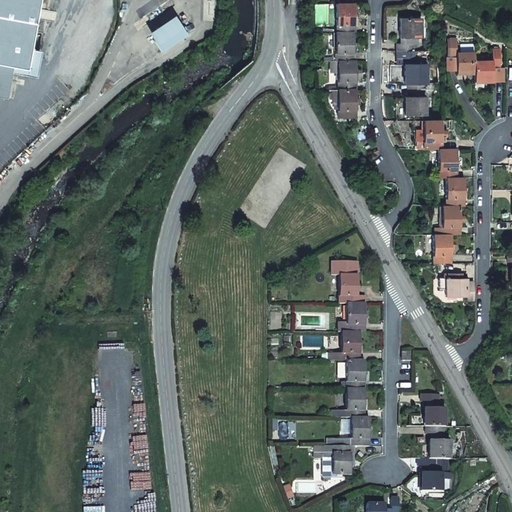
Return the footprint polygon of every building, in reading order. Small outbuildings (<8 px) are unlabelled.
[(0,0),(0,96),(5,98),(10,72),(34,77),(39,51),(29,49),(37,0),(0,0)] [(336,14),(336,25),(354,25),(355,19),(358,19),(359,14),(355,14),(355,4),(353,4),(343,3),(336,3),(336,14)] [(173,16),(148,34),(162,53),(187,35),(173,16)] [(422,19),(401,19),(401,37),(410,37),(416,37),(422,38),(422,19)] [(334,53),(352,53),(353,53),(353,47),(357,47),(357,42),(353,42),(353,32),(336,32),(335,32),(334,53)] [(456,38),(448,38),(448,56),(457,56),(456,52),(456,38)] [(420,51),(398,51),(398,58),(409,58),(408,65),(426,65),(432,65),(432,51),(420,51)] [(474,52),(456,52),(457,56),(457,74),(474,74),(475,61),(474,52)] [(337,82),(355,82),(355,77),(361,78),(361,70),(355,70),(355,60),(352,60),(337,60),(337,82)] [(493,61),(475,61),(474,74),(474,82),(492,82),(493,67),(493,61)] [(408,65),(405,65),(405,83),(407,83),(426,84),(427,84),(426,65),(408,65)] [(426,84),(407,83),(407,97),(421,97),(421,90),(426,90),(426,84)] [(336,110),(352,111),(355,111),(355,105),(358,105),(358,99),(355,99),(355,90),(354,89),(336,89),(336,108),(336,110)] [(407,97),(405,97),(405,116),(425,116),(425,97),(421,97),(407,97)] [(441,121),(423,121),(423,129),(423,140),(423,141),(439,141),(441,141),(441,136),(441,130),(441,121)] [(439,148),(438,149),(438,169),(454,170),(456,169),(456,149),(439,148)] [(454,177),(445,177),(446,198),(462,198),(464,198),(464,177),(454,177)] [(462,198),(446,198),(445,205),(460,206),(462,206),(462,198)] [(445,205),(442,206),(442,227),(460,227),(460,221),(460,216),(460,206),(445,205)] [(442,235),(432,235),(432,256),(450,256),(451,256),(451,235),(442,235)] [(357,295),(357,261),(331,261),(331,274),(339,274),(338,296),(357,296),(357,295)] [(461,274),(444,274),(444,279),(438,279),(438,290),(446,290),(446,297),(466,297),(467,296),(467,283),(466,278),(461,278),(461,274)] [(364,303),(346,303),(346,321),(338,321),(338,331),(341,331),(346,331),(346,324),(363,325),(364,324),(364,303)] [(346,331),(341,331),(340,353),(359,354),(359,331),(346,331)] [(412,351),(401,351),(401,360),(412,360),(412,351)] [(359,360),(346,360),(346,381),(363,381),(364,381),(364,360),(359,360)] [(363,388),(346,388),(345,410),(362,410),(363,410),(364,389),(363,388)] [(445,408),(424,408),(424,427),(427,427),(445,427),(445,408)] [(362,417),(350,417),(350,438),(367,439),(368,439),(368,417),(362,417)] [(450,441),(429,441),(428,459),(438,459),(450,459),(450,441)] [(332,453),(332,446),(324,446),(323,454),(332,454),(332,453)] [(352,466),(352,460),(349,460),(350,453),(348,453),(332,453),(332,454),(332,475),(349,475),(349,466),(352,466)] [(442,473),(421,473),(421,491),(442,491),(442,473)]
